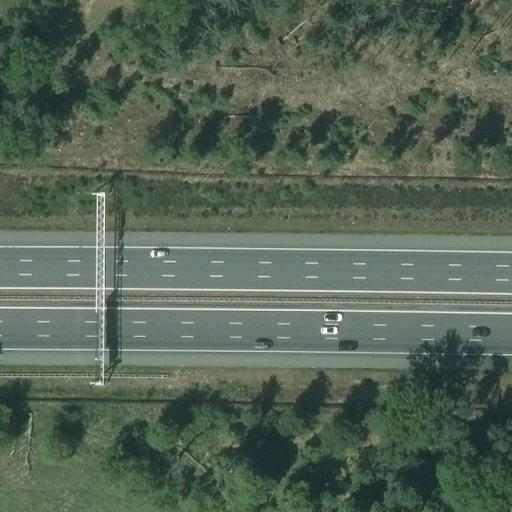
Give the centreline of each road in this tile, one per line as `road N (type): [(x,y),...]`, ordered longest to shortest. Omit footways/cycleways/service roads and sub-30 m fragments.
road 1 (motorway): [(511,274),(0,269)]
road 2 (motorway): [(0,330),(511,335)]
